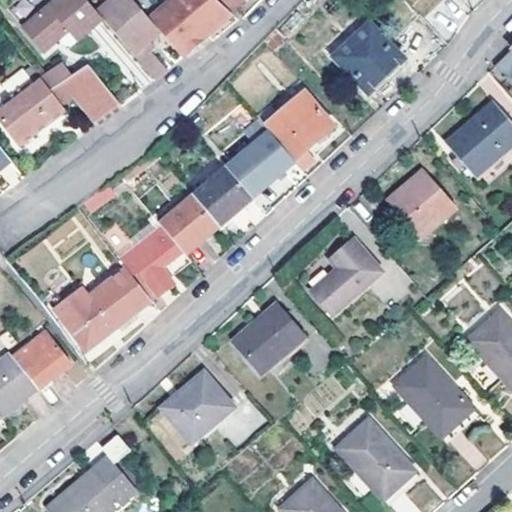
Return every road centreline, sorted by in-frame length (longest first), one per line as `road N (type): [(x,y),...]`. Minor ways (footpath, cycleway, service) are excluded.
road 1 (tertiary): [(511,13),(107,395),(0,484)]
road 2 (residential): [(0,227),(164,108),(281,0)]
